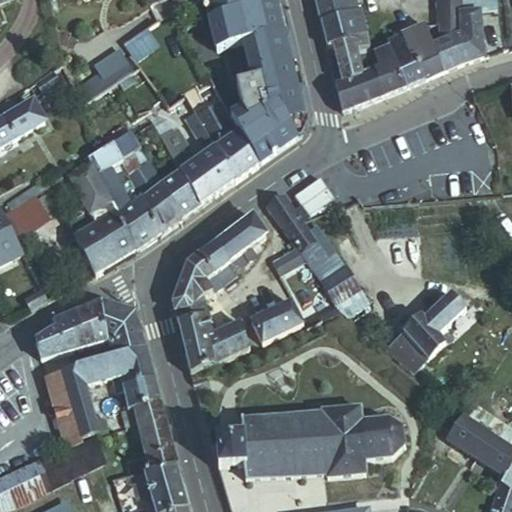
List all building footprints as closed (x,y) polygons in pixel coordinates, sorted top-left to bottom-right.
[(0,0),(0,9),(21,3),(19,0),(0,0)] [(245,28),(282,19),(277,0),(243,0),(249,20),(243,21),(245,28)] [(318,26),(353,19),(348,0),(315,0),(312,0),(318,26)] [(438,75),(477,63),(473,13),(472,0),(453,0),(455,36),(439,39),(437,31),(423,37),(427,45),(438,75)] [(439,39),(455,36),(453,0),(436,0),(437,31),(439,39)] [(472,0),(473,13),(492,9),(491,0),(472,0)] [(347,46),(363,42),(358,18),(353,19),(318,26),(324,52),(331,50),(347,46)] [(245,28),(249,48),(285,35),(282,19),(245,28)] [(144,28),(121,42),(131,59),(154,46),(144,28)] [(255,73),(256,73),(289,53),(285,35),(249,48),(255,73)] [(398,88),(415,82),(401,47),(398,39),(382,46),(398,88)] [(415,82),(438,75),(427,45),(419,48),(417,41),(401,47),(415,82)] [(338,116),(398,88),(382,46),(367,53),(363,42),(347,46),(357,82),(340,86),(337,75),(329,77),(338,116)] [(340,86),(357,82),(347,46),(331,50),(337,75),(340,86)] [(98,72),(124,58),(119,49),(93,62),(98,72)] [(254,169),(296,140),(303,118),(289,53),(256,73),(255,73),(212,98),(214,102),(254,169)] [(68,88),(75,102),(131,71),(124,58),(98,72),(68,88)] [(204,82),(213,76),(209,66),(198,71),(204,82)] [(32,93),(33,94),(54,80),(48,71),(21,88),(26,97),(32,93)] [(0,102),(0,125),(8,139),(37,122),(26,104),(14,111),(7,98),(0,102)] [(160,111),(159,110),(144,120),(166,160),(193,211),(227,188),(188,119),(178,102),(160,111)] [(254,169),(214,102),(188,119),(227,188),(254,169)] [(0,143),(8,139),(0,125),(0,143)] [(136,158),(127,163),(122,152),(130,148),(123,134),(106,145),(116,164),(136,204),(153,239),(172,227),(153,190),(136,158)] [(129,255),(153,239),(136,204),(126,209),(105,171),(116,164),(106,145),(82,159),(129,255)] [(89,278),(129,255),(82,159),(61,173),(83,215),(92,230),(72,243),(89,278)] [(172,227),(193,211),(166,160),(158,165),(167,182),(153,190),(172,227)] [(24,195),(39,224),(70,204),(57,175),(24,195)] [(39,224),(24,195),(0,208),(0,222),(1,224),(10,241),(39,224)] [(317,294),(341,277),(322,249),(314,254),(278,201),(262,212),(290,253),(298,265),(317,294)] [(63,227),(72,243),(92,230),(83,215),(63,227)] [(209,248),(226,273),(247,259),(242,251),(258,239),(247,222),(209,248)] [(0,263),(17,254),(10,241),(1,224),(0,224),(0,263)] [(212,291),(230,278),(226,273),(209,248),(193,261),(212,291)] [(290,253),(265,270),(273,282),(298,265),(290,253)] [(195,305),(212,291),(193,261),(181,270),(164,308),(167,319),(189,311),(195,305)] [(342,330),(366,314),(341,277),(317,294),(342,330)] [(23,315),(44,303),(34,287),(14,298),(23,315)] [(440,347),(435,342),(460,315),(443,298),(424,317),(420,313),(415,318),(412,314),(405,321),(408,324),(404,328),(408,333),(403,338),(427,361),(440,347)] [(72,346),(89,341),(86,327),(100,323),(95,305),(72,315),(75,328),(68,330),(72,346)] [(102,337),(109,342),(132,335),(129,317),(95,305),(100,323),(86,327),(89,341),(102,337)] [(184,378),(202,372),(246,349),(238,326),(207,336),(195,305),(189,311),(167,319),(184,378)] [(297,331),(285,308),(244,325),(251,349),(297,331)] [(40,356),(72,346),(68,330),(75,328),(72,315),(51,324),(53,330),(27,339),(28,343),(40,356)] [(112,358),(136,351),(132,335),(109,342),(112,358)] [(407,383),(427,361),(403,338),(382,359),(407,383)] [(83,443),(98,436),(94,423),(85,425),(75,390),(105,381),(109,395),(117,393),(148,384),(139,350),(136,351),(112,358),(58,372),(76,446),(83,443)] [(17,478),(76,446),(58,372),(41,377),(46,396),(51,415),(56,438),(11,462),(17,478)] [(128,412),(155,406),(148,384),(117,393),(122,414),(128,412)] [(45,417),(51,415),(46,396),(40,398),(45,417)] [(134,434),(160,428),(155,406),(128,412),(130,419),(134,434)] [(116,426),(130,419),(128,412),(122,414),(115,415),(116,426)] [(394,467),(399,447),(396,436),(384,426),(358,429),(357,415),(320,416),(321,421),(242,425),(242,438),(217,440),(217,471),(244,470),(245,486),(328,481),(329,484),(367,482),(366,468),(394,467)] [(468,465),(485,443),(460,423),(442,445),(468,465)] [(140,460),(167,453),(160,428),(134,434),(140,460)] [(0,511),(93,462),(83,443),(76,446),(17,478),(0,487),(0,511)] [(494,485),(511,463),(485,443),(468,465),(494,485)] [(145,476),(171,470),(167,453),(140,460),(141,462),(145,476)] [(0,487),(17,478),(11,462),(0,468),(0,487)] [(129,480),(145,476),(141,462),(126,465),(129,480)] [(510,511),(511,505),(511,463),(494,485),(485,511),(510,511)] [(152,511),(181,511),(171,470),(145,476),(129,480),(111,484),(116,505),(149,497),(152,511)]
